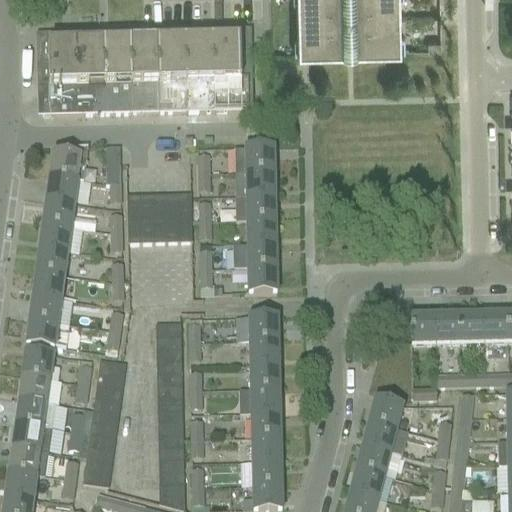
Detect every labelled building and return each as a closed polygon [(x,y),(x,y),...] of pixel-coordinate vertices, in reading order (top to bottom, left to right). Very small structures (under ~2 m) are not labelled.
[(292,0),(293,3),(297,3),(298,39),(294,39),(294,54),(298,54),(298,55),(342,54),(342,53),(357,53),(400,52),(404,51),(404,36),(400,36),(398,0),(292,0)] [(243,41),(213,42),(215,118),(245,117),(243,41)] [(183,42),(154,43),(156,119),(185,119),(183,42)] [(213,42),(183,42),(185,119),(215,118),(213,42)] [(440,51),(440,42),(427,42),(428,51),(440,51)] [(156,119),(154,43),(127,44),(129,120),(156,119)] [(39,46),(41,122),(102,121),(100,44),(39,46)] [(129,120),(127,44),(100,44),(102,121),(129,120)] [(201,144),(201,153),(210,152),(210,144),(201,144)] [(120,192),(119,156),(119,154),(104,154),(105,191),(108,192),(120,192)] [(245,154),(245,160),(245,179),(272,178),(272,154),(245,154)] [(82,189),(86,155),(68,156),(67,162),(52,160),(48,184),(75,188),(82,189)] [(195,163),(196,181),(208,181),(207,162),(195,163)] [(273,202),(272,178),(245,179),(246,203),(273,202)] [(208,199),(208,181),(196,181),(196,199),(208,199)] [(71,212),(75,188),(48,184),(45,208),(71,212)] [(120,209),(120,192),(108,192),(108,209),(120,209)] [(188,200),(176,201),(176,225),(189,225),(188,200)] [(151,225),(151,201),(138,202),(138,226),(151,225)] [(164,225),(163,201),(151,201),(151,225),(164,225)] [(176,225),(176,201),(163,201),(164,225),(176,225)] [(138,226),(138,202),(125,202),(125,226),(138,226)] [(273,227),(273,202),(246,203),(247,227),(273,227)] [(68,235),(71,212),(45,208),(41,232),(68,235)] [(208,211),(196,211),(196,229),(208,229),(208,211)] [(119,222),(108,222),(108,241),(119,241),(119,222)] [(151,249),(151,225),(138,226),(138,250),(151,249)] [(164,249),(164,225),(151,225),(151,249),(164,249)] [(177,249),(176,225),(164,225),(164,249),(177,249)] [(189,249),(189,225),(176,225),(177,249),(189,249)] [(138,250),(138,226),(125,226),(126,250),(138,250)] [(274,251),(273,227),(247,227),(247,251),(274,251)] [(209,247),(208,229),(196,229),(197,247),(209,247)] [(65,259),(68,236),(68,235),(41,232),(38,256),(65,259)] [(119,259),(119,241),(108,241),(108,259),(119,259)] [(247,251),(233,252),(233,276),(248,276),(274,275),(274,251),(247,251)] [(61,283),(65,259),(38,256),(35,280),(61,283)] [(209,259),(197,259),(197,278),(209,277),(209,259)] [(119,272),(108,272),(109,289),(120,288),(119,272)] [(275,299),(274,275),(248,276),(248,300),(275,299)] [(210,296),(209,277),(197,278),(198,296),(210,296)] [(58,307),(61,283),(35,280),(31,304),(58,307)] [(120,308),(120,288),(109,289),(109,305),(109,308),(120,308)] [(55,331),(58,307),(31,304),(28,328),(55,331)] [(109,320),(107,339),(117,340),(120,322),(109,320)] [(482,349),(481,322),(457,323),(458,350),(482,349)] [(506,349),(505,322),(481,322),(482,349),(506,349)] [(434,350),(433,323),(409,324),(410,351),(434,350)] [(458,350),(457,323),(433,323),(434,350),(458,350)] [(237,349),(249,348),(276,348),(276,324),(236,324),(237,349)] [(51,355),(55,331),(28,328),(24,352),(51,355)] [(180,344),(180,332),(154,333),(154,345),(180,344)] [(187,333),(188,351),(198,351),(198,333),(187,333)] [(115,359),(117,340),(107,339),(104,357),(115,359)] [(180,356),(180,344),(154,345),(155,357),(180,356)] [(277,372),(276,348),(249,348),(249,372),(277,372)] [(199,369),(198,351),(188,351),(188,370),(199,369)] [(180,368),(180,356),(155,357),(155,369),(180,368)] [(47,389),(50,363),(24,360),(20,385),(47,389)] [(180,380),(180,368),(155,369),(155,381),(180,380)] [(122,386),(123,374),(97,370),(96,382),(122,386)] [(277,396),(277,372),(249,372),(249,397),(277,396)] [(86,394),(89,376),(78,374),(76,392),(86,394)] [(181,392),(180,380),(155,381),(155,393),(181,392)] [(458,392),(458,380),(433,381),(434,393),(434,392),(458,392)] [(482,391),(482,380),(458,380),(458,392),(482,391)] [(507,391),(507,380),(482,380),(482,391),(507,391)] [(120,398),(122,386),(96,382),(94,395),(120,398)] [(198,382),(187,382),(188,400),(198,400),(198,382)] [(44,411),(47,389),(20,385),(17,409),(53,414),(53,412),(44,411)] [(84,412),(86,394),(76,392),(73,410),(84,412)] [(181,404),(181,392),(155,393),(155,405),(181,404)] [(434,405),(434,393),(410,393),(410,405),(434,405)] [(118,410),(120,398),(94,395),(92,407),(118,410)] [(278,420),(277,396),(249,397),(250,421),(278,420)] [(198,419),(198,400),(188,400),(188,419),(198,419)] [(459,401),(457,423),(469,424),(472,403),(459,401)] [(181,416),(181,404),(155,405),(156,417),(181,416)] [(394,436),(400,413),(374,406),(368,429),(394,436)] [(116,423),(118,410),(92,407),(91,418),(91,419),(116,423)] [(49,438),(53,414),(17,409),(13,433),(49,438)] [(89,431),(91,419),(91,418),(83,416),(82,423),(72,422),(69,440),(87,443),(89,431)] [(181,428),(181,416),(156,417),(156,429),(181,428)] [(115,435),(116,423),(91,419),(89,431),(115,435)] [(278,444),(278,420),(250,421),(250,445),(278,444)] [(466,449),(469,424),(457,423),(454,447),(466,449)] [(181,440),(181,428),(156,429),(156,441),(181,440)] [(388,460),(394,436),(368,429),(362,453),(388,460)] [(199,430),(188,430),(188,448),(199,448),(199,430)] [(447,449),(449,432),(437,430),(435,447),(447,449)] [(113,447),(115,435),(89,431),(87,443),(113,447)] [(46,462),(49,438),(13,433),(10,457),(46,462)] [(85,455),(87,443),(69,440),(66,458),(70,459),(70,463),(84,465),(85,455)] [(182,452),(181,440),(156,441),(156,453),(182,452)] [(111,459),(113,447),(87,443),(85,455),(111,459)] [(279,468),(278,444),(250,445),(250,469),(279,468)] [(435,447),(433,466),(445,467),(447,449),(435,447)] [(464,473),(466,449),(454,447),(451,472),(464,473)] [(511,472),(511,447),(507,448),(495,448),(496,472),(511,472)] [(199,466),(199,448),(188,448),(189,467),(199,466)] [(182,464),(182,452),(156,453),(157,465),(182,464)] [(388,460),(362,453),(355,476),(382,483),(388,460)] [(109,471),(111,459),(85,455),(84,465),(84,468),(109,471)] [(43,483),(46,462),(10,457),(7,481),(33,485),(34,482),(43,483)] [(182,476),(182,464),(157,465),(157,477),(182,476)] [(108,483),(109,471),(84,468),(82,480),(108,483)] [(279,492),(279,468),(250,469),(250,493),(279,492)] [(75,471),(65,470),(62,488),(72,490),(75,471)] [(461,497),(464,473),(451,472),(449,496),(461,497)] [(511,472),(496,472),(495,472),(495,497),(508,496),(511,496),(511,472)] [(182,488),(182,476),(157,477),(157,489),(182,488)] [(376,506),(382,483),(355,476),(349,499),(376,506)] [(199,478),(189,479),(190,497),(200,497),(199,478)] [(431,478),(429,496),(442,497),(444,479),(431,478)] [(106,496),(108,483),(82,480),(80,492),(106,496)] [(30,508),(33,485),(7,481),(3,505),(30,508)] [(70,508),(72,490),(62,488),(59,506),(70,508)] [(183,500),(182,488),(157,489),(157,501),(183,500)] [(279,511),(279,492),(250,493),(251,506),(240,506),(239,511),(279,511)] [(439,511),(442,497),(429,496),(427,511),(439,511)] [(459,511),(461,497),(449,496),(446,511),(459,511)] [(200,511),(200,497),(190,497),(189,511),(200,511)] [(349,499),(345,511),(373,511),(376,506),(349,499)] [(160,511),(182,511),(183,500),(157,501),(157,511),(160,511)] [(119,511),(121,508),(96,502),(93,511),(119,511)]
